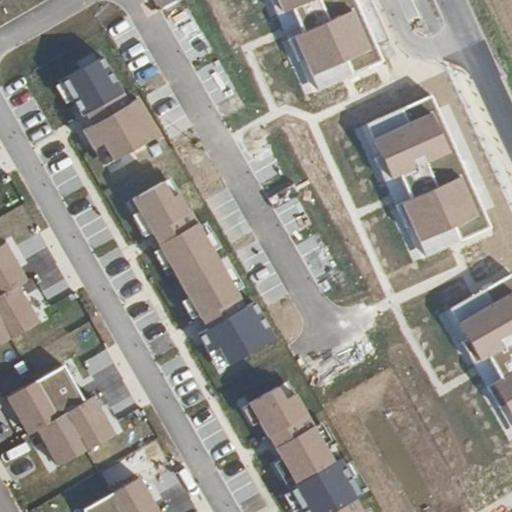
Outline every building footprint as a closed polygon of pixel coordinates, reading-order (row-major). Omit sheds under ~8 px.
[(354,0),(268,0),(298,63),(303,59),(318,91),(384,62),(354,0)] [(102,56),(60,80),(81,116),(87,113),(94,125),(84,131),(94,148),(103,142),(114,161),(160,135),(138,97),(129,102),(102,56)] [(431,96),(364,126),(379,155),(374,159),(406,228),(411,224),(426,256),(492,227),(431,96)] [(5,242),(0,244),(0,343),(39,321),(18,285),(27,280),(5,242)] [(511,277),(511,276),(449,313),(467,341),(462,345),(502,410),(506,406),(511,415),(511,277)] [(64,366),(7,398),(30,435),(37,431),(58,466),(116,434),(94,397),(85,402),(64,366)] [(159,511),(139,477),(82,510),(83,511),(159,511)]
